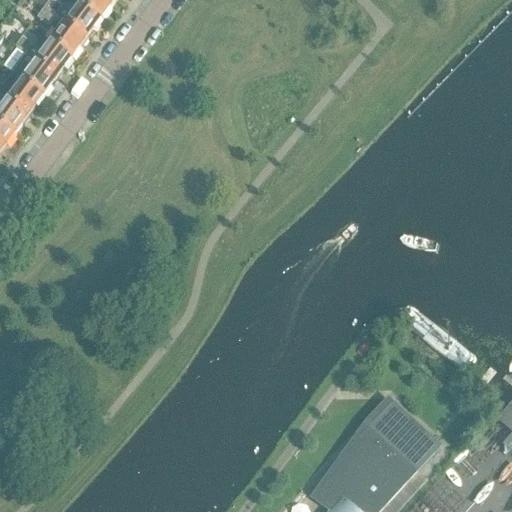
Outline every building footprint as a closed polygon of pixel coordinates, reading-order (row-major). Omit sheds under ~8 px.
[(114,6),(106,0),(82,0),(77,7),(100,24),(114,6)] [(100,24),(77,7),(70,17),(63,12),(63,11),(51,2),(43,12),(55,22),(62,27),(85,44),(100,24)] [(55,22),(43,12),(36,22),(48,31),(55,22)] [(85,44),(62,27),(48,45),(71,62),(85,44)] [(71,62),(48,45),(41,55),(22,41),(14,51),(26,59),(57,82),(71,62)] [(57,82),(26,59),(18,69),(11,77),(43,101),(57,82)] [(43,101),(11,77),(1,91),(0,89),(0,100),(27,121),(43,101)] [(0,100),(0,128),(14,139),(27,121),(0,100)] [(0,157),(14,139),(0,128),(0,157)] [(383,511),(440,451),(408,422),(390,406),(316,503),(325,511),(383,511)]
